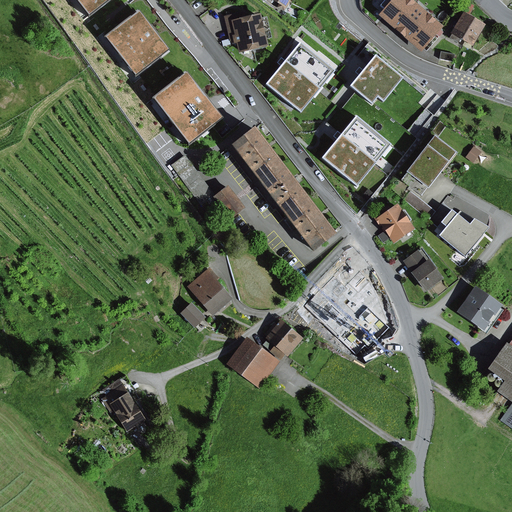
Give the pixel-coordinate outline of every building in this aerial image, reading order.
[(73,0),(87,17),(109,0),(73,0)] [(268,0),(278,5),(277,8),(284,11),(290,0),(268,0)] [(410,0),(392,0),(378,16),(420,53),(442,27),(410,0)] [(138,12),(105,36),(134,77),(167,52),(138,12)] [(246,12),(223,17),(229,42),(232,41),(233,45),(236,44),(238,54),(266,47),(259,15),(247,18),(246,12)] [(484,26),(463,14),(451,34),(472,47),(484,26)] [(333,73),(299,45),(284,64),(266,86),(299,113),(333,73)] [(440,52),(439,60),(453,63),(454,55),(440,52)] [(360,73),(350,86),(372,104),(377,97),(383,103),(402,79),(373,57),(360,73)] [(185,73),(151,99),(187,146),(221,120),(185,73)] [(322,159),(356,186),(389,145),(355,118),(338,139),(322,159)] [(253,129),(230,147),(256,181),(279,164),(253,129)] [(455,153),(434,137),(406,173),(428,189),(455,153)] [(473,147),(465,158),(473,164),(481,153),(473,147)] [(178,176),(191,165),(182,154),(169,165),(178,176)] [(307,200),(279,164),(256,181),(285,218),(307,200)] [(201,205),(214,195),(191,165),(178,176),(201,205)] [(226,187),(211,198),(228,220),(243,209),(226,187)] [(410,192),(404,200),(428,220),(435,212),(410,192)] [(335,235),(307,200),(285,218),(312,253),(335,235)] [(382,210),(372,217),(379,227),(381,226),(393,244),(414,230),(396,204),(384,213),(382,210)] [(439,236),(464,257),(488,229),(473,221),(468,226),(450,211),(441,223),(446,227),(439,236)] [(412,273),(426,262),(417,251),(403,261),(412,273)] [(355,258),(329,278),(338,289),(335,292),(347,307),(344,309),(356,324),(360,321),(362,324),(365,322),(373,333),(384,324),(379,317),(388,311),(377,296),(381,292),(355,258)] [(412,273),(411,274),(425,293),(442,280),(428,261),(426,262),(412,273)] [(321,267),(305,285),(314,293),(330,275),(321,267)] [(208,269),(187,287),(212,317),(218,312),(232,300),(216,281),(218,280),(208,269)] [(501,306),(474,288),(456,314),(484,332),(501,306)] [(191,304),(180,314),(194,328),(205,318),(191,304)] [(280,321),(266,339),(273,344),(268,350),(280,359),(284,355),(289,358),(304,339),(280,321)] [(278,361),(247,340),(228,366),(260,388),(278,361)] [(511,340),(508,346),(505,344),(486,371),(503,383),(496,393),(511,404),(511,340)] [(119,389),(123,387),(130,383),(126,376),(115,382),(119,389)] [(119,389),(101,400),(109,412),(112,410),(126,432),(144,421),(123,387),(119,389)] [(511,404),(500,420),(511,428),(511,404)]
